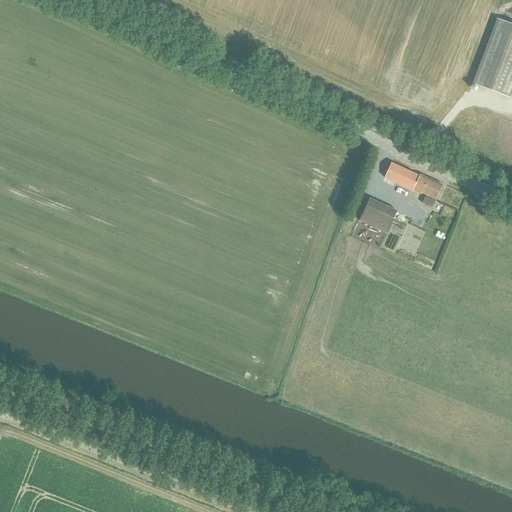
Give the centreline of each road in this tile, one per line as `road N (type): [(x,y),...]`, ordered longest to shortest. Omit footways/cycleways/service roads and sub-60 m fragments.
road 1 (secondary): [(511,204),(63,0)]
road 2 (unclassified): [(240,511),(0,411)]
